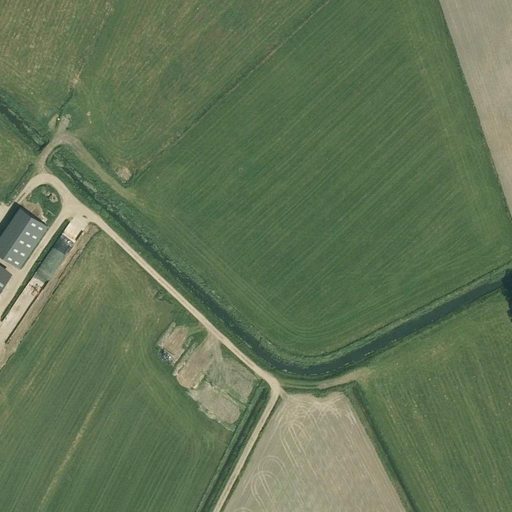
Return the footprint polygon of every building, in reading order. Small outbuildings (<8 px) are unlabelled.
[(0,254),(19,267),(47,226),(20,207),(0,235),(0,254)] [(97,227),(87,234),(93,242),(103,235),(97,227)] [(68,237),(78,252),(86,245),(76,231),(68,237)] [(52,276),(60,268),(51,260),(43,268),(52,276)] [(0,290),(11,274),(0,266),(0,290)] [(44,292),(53,280),(41,272),(33,285),(44,292)] [(200,465),(212,469),(220,449),(209,444),(200,465)]
